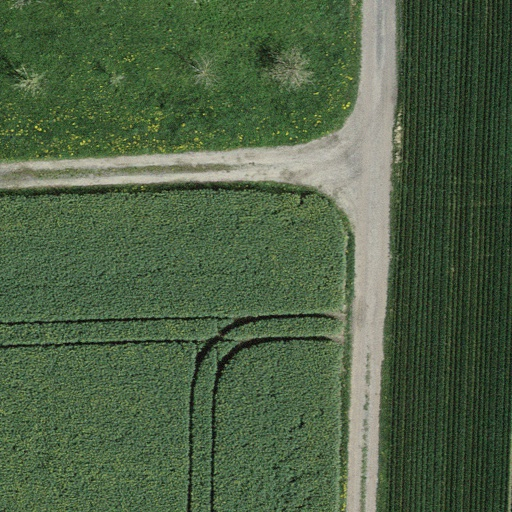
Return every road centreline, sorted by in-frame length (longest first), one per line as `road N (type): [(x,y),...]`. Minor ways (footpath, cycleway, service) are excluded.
road 1 (track): [(360,511),(373,143)]
road 2 (unclassified): [(373,0),(373,143)]
